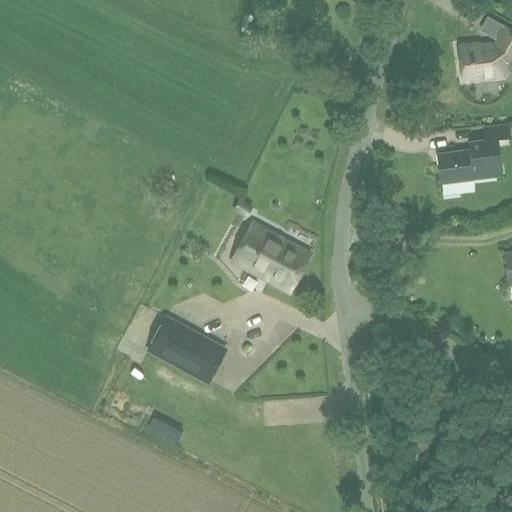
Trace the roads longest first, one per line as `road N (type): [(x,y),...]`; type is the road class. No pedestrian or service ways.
road 1 (residential): [(342,298),(348,188),(401,0)]
road 2 (residential): [(368,511),(342,298)]
road 3 (residential): [(342,298),(511,385)]
